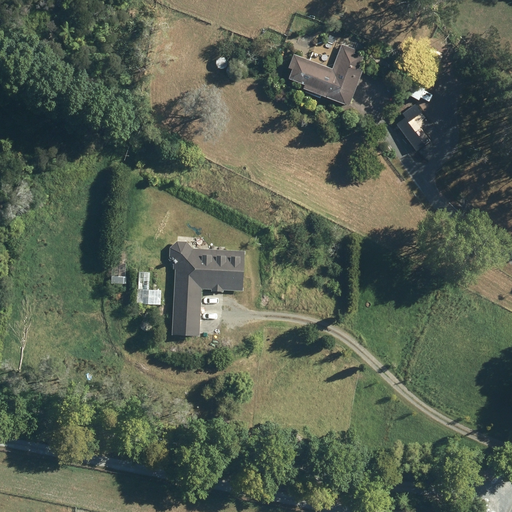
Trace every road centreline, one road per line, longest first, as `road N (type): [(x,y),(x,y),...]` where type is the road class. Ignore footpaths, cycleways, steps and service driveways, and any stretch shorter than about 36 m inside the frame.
road 1 (unknown): [(511,510),(448,493),(349,490),(0,423)]
road 2 (unknown): [(335,511),(0,451)]
